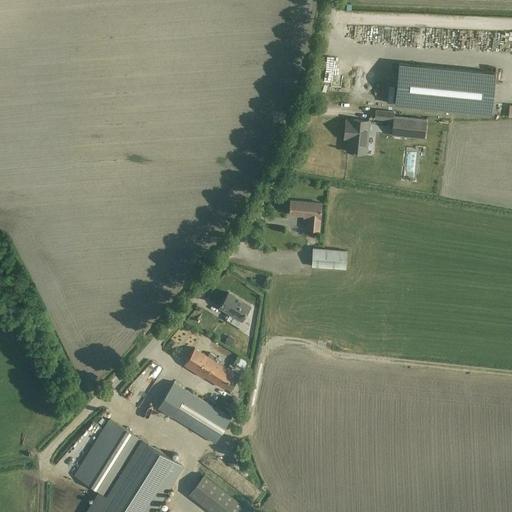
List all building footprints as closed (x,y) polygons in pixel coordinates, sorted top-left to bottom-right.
[(432,49),(438,44),(433,38),(427,43),(432,49)] [(492,114),(496,73),(399,64),(395,104),(492,114)] [(361,106),(381,107),(381,100),(362,99),(361,106)] [(376,111),(375,119),(393,120),(394,112),(376,111)] [(426,120),(394,117),(392,134),(424,138),(426,120)] [(348,152),(349,152),(348,164),(354,164),(355,163),(366,164),(367,154),(366,154),(370,121),(352,119),(351,121),(346,120),(345,139),(350,139),(348,152)] [(424,179),(425,149),(412,149),(411,178),(424,179)] [(289,215),(304,216),(312,217),(312,219),(308,219),(307,230),(320,231),(322,203),(290,201),(289,215)] [(313,248),(312,267),(346,270),(347,251),(313,248)] [(231,322),(240,327),(246,331),(249,325),(242,320),(250,306),(229,293),(220,307),(235,316),(231,322)] [(232,392),(240,380),(240,378),(234,375),(235,374),(222,366),(225,362),(217,357),(210,353),(208,356),(195,348),(185,365),(205,378),(205,377),(225,389),(226,388),(232,392)] [(234,363),(240,367),(244,369),(248,363),(238,357),(234,363)] [(165,374),(168,369),(159,363),(156,368),(165,374)] [(174,382),(158,407),(216,443),(231,418),(174,382)] [(111,419),(75,476),(102,492),(89,511),(153,511),(163,498),(164,499),(185,465),(148,442),(111,419)] [(250,511),(204,476),(189,495),(211,511),(250,511)]
